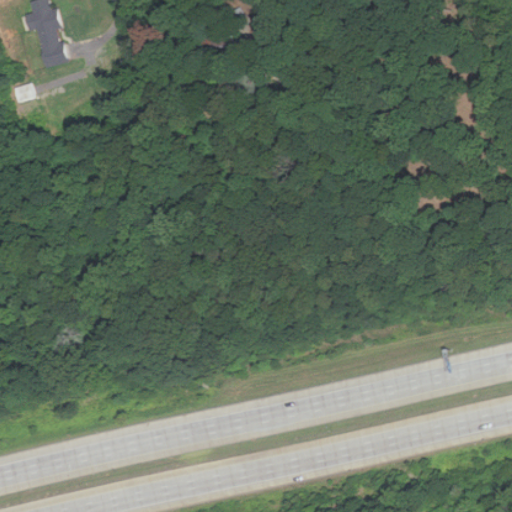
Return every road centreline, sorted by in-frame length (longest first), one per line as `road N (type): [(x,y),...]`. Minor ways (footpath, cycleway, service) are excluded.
road 1 (motorway): [(511,363),(0,479)]
road 2 (motorway): [(80,511),(511,414)]
